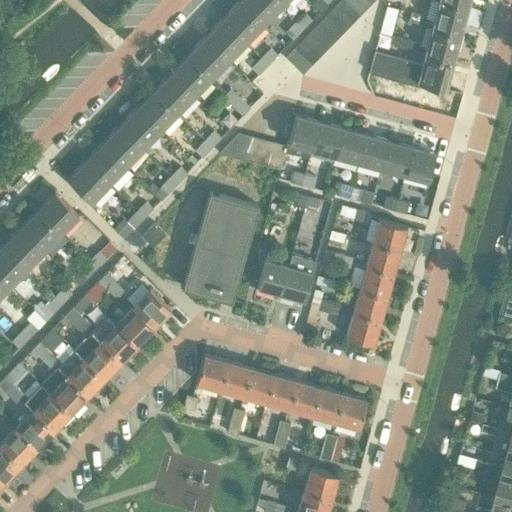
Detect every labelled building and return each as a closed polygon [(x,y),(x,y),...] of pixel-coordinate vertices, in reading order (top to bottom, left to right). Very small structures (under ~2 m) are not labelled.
[(244,41),(261,23),(237,0),(220,18),(244,41)] [(237,0),(261,23),(278,6),(272,0),(237,0)] [(361,12),(347,0),(338,0),(335,4),(352,21),(361,12)] [(347,0),(361,12),(369,4),(365,0),(347,0)] [(458,35),(465,8),(437,0),(430,27),(458,35)] [(326,12),(344,29),(352,21),(335,4),(326,12)] [(384,13),(396,16),(398,8),(386,5),(384,13)] [(418,22),(421,13),(410,10),(408,19),(418,22)] [(301,28),(311,18),(304,11),(294,21),(301,28)] [(344,29),(326,12),(318,21),(335,38),(344,29)] [(227,58),(244,41),(220,18),(203,35),(227,58)] [(291,38),(301,28),(294,21),(284,31),(291,38)] [(310,30),(327,47),(335,38),(318,21),(310,30)] [(450,61),(458,35),(430,27),(423,54),(450,61)] [(327,47),(310,30),(301,38),(319,55),(327,47)] [(210,76),(227,58),(203,35),(186,53),(210,76)] [(401,47),(403,38),(391,35),(389,44),(401,47)] [(319,55),(301,38),(293,47),(310,64),(319,55)] [(412,49),(415,41),(403,38),(401,47),(412,49)] [(260,57),(267,64),(277,54),(269,47),(260,57)] [(310,64),(293,47),(284,56),(302,72),(310,64)] [(420,62),(374,50),(368,71),(409,83),(410,79),(443,88),(450,61),(423,54),(420,62)] [(193,94),(210,76),(186,53),(169,70),(193,94)] [(250,66),(258,73),(267,64),(260,57),(250,66)] [(176,111),(193,94),(169,70),(152,88),(176,111)] [(159,129),(176,111),(152,88),(135,106),(159,129)] [(243,115),(250,107),(230,88),(223,95),(243,115)] [(141,146),(159,129),(135,106),(118,123),(141,146)] [(286,144),(285,150),(309,156),(311,147),(319,120),(295,113),(287,141),(286,144)] [(319,120),(311,147),(334,153),(342,126),(319,120)] [(124,164),(141,146),(118,123),(100,141),(124,164)] [(342,126),(334,153),(357,160),(364,132),(342,126)] [(211,145),(220,136),(213,129),(204,138),(211,145)] [(239,131),(219,151),(222,152),(244,158),(250,134),(239,131)] [(364,132),(357,160),(380,166),(387,138),(364,132)] [(250,134),(244,158),(256,161),(262,138),(250,134)] [(201,156),(211,145),(204,138),(202,140),(199,144),(194,149),(201,156)] [(262,138),(256,161),(268,164),(274,141),(262,138)] [(387,138),(380,166),(403,172),(410,144),(387,138)] [(107,182),(124,164),(100,141),(83,158),(107,182)] [(274,141),(268,164),(280,168),(285,150),(286,144),(274,141)] [(410,144),(403,172),(427,179),(434,151),(410,144)] [(89,200),(107,182),(83,158),(66,177),(89,200)] [(178,181),(187,172),(179,164),(170,174),(178,181)] [(292,170),(289,181),(290,181),(301,184),(304,173),(292,170)] [(304,173),(301,184),(312,187),(315,176),(304,173)] [(160,200),(178,181),(170,174),(157,186),(152,181),(147,186),(160,200)] [(339,181),(335,193),(347,196),(350,185),(339,181)] [(350,185),(347,196),(358,200),(362,188),(350,185)] [(59,232),(77,213),(53,190),(35,209),(59,232)] [(231,299),(257,203),(209,190),(183,286),(231,299)] [(295,191),(292,203),(304,206),(307,195),(295,191)] [(393,208),(396,196),(385,193),(382,205),(393,208)] [(307,195),(304,206),(315,209),(318,198),(307,195)] [(405,211),(408,200),(396,196),(393,208),(405,211)] [(143,217),(153,207),(144,199),(135,209),(143,217)] [(364,220),(367,210),(356,207),(353,217),(364,220)] [(42,249),(59,232),(35,209),(18,226),(42,249)] [(134,227),(143,217),(135,209),(125,219),(134,227)] [(399,248),(406,224),(377,216),(370,240),(399,248)] [(153,245),(165,232),(154,222),(142,234),(153,245)] [(25,267),(42,249),(18,226),(1,244),(25,267)] [(95,267),(115,246),(108,239),(88,260),(95,267)] [(393,271),(399,248),(370,240),(364,263),(393,271)] [(0,276),(8,284),(25,267),(1,244),(0,244),(0,276)] [(337,263),(340,253),(333,251),(330,261),(337,263)] [(289,263),(281,290),(305,297),(312,270),(315,259),(292,253),(289,263)] [(351,268),(355,258),(340,253),(337,263),(351,268)] [(281,290),(289,263),(265,256),(257,284),(281,290)] [(85,276),(95,267),(88,260),(78,269),(85,276)] [(386,294),(393,271),(364,263),(358,286),(386,294)] [(106,288),(114,281),(105,272),(98,280),(106,288)] [(116,297),(123,289),(114,281),(106,288),(116,297)] [(93,284),(85,293),(92,299),(100,291),(93,284)] [(64,285),(54,295),(61,302),(71,291),(64,285)] [(380,317),(386,294),(358,286),(351,310),(380,317)] [(153,325),(170,307),(149,287),(132,305),(153,325)] [(324,310),(327,299),(321,297),(323,290),(313,288),(304,324),(313,327),(318,308),(324,310)] [(85,293),(81,297),(88,304),(92,300),(85,293)] [(40,299),(32,307),(34,308),(33,309),(44,319),(61,302),(54,295),(45,304),(40,299)] [(339,314),(342,303),(327,299),(324,310),(339,314)] [(136,342),(153,325),(132,305),(116,322),(136,342)] [(73,323),(81,315),(72,307),(64,315),(73,323)] [(29,320),(20,330),(27,337),(44,319),(33,309),(25,317),(29,320)] [(374,342),(380,317),(351,310),(345,334),(374,342)] [(120,359),(136,342),(116,322),(107,314),(91,331),(120,359)] [(81,331),(89,323),(81,315),(73,323),(81,331)] [(49,349),(61,336),(52,327),(39,340),(48,349),(49,349)] [(20,330),(10,340),(17,347),(27,337),(20,330)] [(103,377),(120,359),(91,331),(74,349),(103,377)] [(39,340),(31,349),(40,357),(48,349),(39,340)] [(49,366),(57,358),(48,350),(49,349),(48,349),(40,357),(49,366)] [(87,393),(103,377),(74,349),(59,366),(87,393)] [(219,387),(227,359),(203,352),(196,380),(219,387)] [(242,393),(250,365),(227,359),(219,387),(242,393)] [(265,399),(273,371),(250,365),(242,393),(265,399)] [(70,411),(87,393),(59,366),(42,383),(70,411)] [(288,405),(296,378),(273,371),(265,399),(288,405)] [(511,374),(499,371),(498,377),(510,380),(511,380),(511,374)] [(14,384),(5,376),(0,380),(0,386),(6,392),(14,384)] [(311,412),(318,384),(296,378),(288,405),(311,412)] [(53,428),(70,411),(42,383),(25,401),(32,408),(53,428)] [(23,392),(14,384),(6,392),(15,401),(23,392)] [(334,418),(341,390),(318,384),(311,412),(334,418)] [(358,424),(365,397),(341,390),(334,418),(358,424)] [(193,409),(197,396),(186,393),(182,406),(193,409)] [(240,421),(243,409),(232,406),(229,418),(240,421)] [(36,446),(53,428),(32,408),(15,425),(36,446)] [(473,409),(470,418),(483,422),(485,412),(473,409)] [(511,419),(501,417),(499,424),(511,427),(511,419)] [(237,433),(240,421),(229,418),(226,430),(237,433)] [(285,434),(288,421),(278,419),(275,431),(285,434)] [(483,422),(481,430),(483,430),(495,433),(492,447),(508,451),(511,452),(511,427),(499,424),(498,426),(485,423),(483,422)] [(0,444),(19,463),(36,446),(15,425),(0,441),(0,444)] [(282,446),(285,434),(275,431),(272,444),(282,446)] [(336,434),(325,431),(321,444),(341,449),(344,436),(336,433),(336,434)] [(0,477),(3,480),(19,463),(0,444),(0,477)] [(338,461),(341,449),(321,444),(318,455),(338,461)] [(476,458),(474,466),(511,475),(511,452),(508,451),(504,466),(476,458)] [(288,456),(285,466),(295,469),(298,458),(288,456)] [(331,498),(337,474),(308,466),(302,490),(331,498)] [(511,475),(474,466),(472,475),(484,478),(484,477),(499,482),(496,494),(511,499),(511,475)] [(326,511),(331,498),(302,490),(295,511),(326,511)] [(476,506),(474,511),(475,511),(511,511),(511,499),(496,494),(492,510),(476,506)] [(453,496),(450,507),(458,509),(462,510),(465,500),(453,496)] [(263,510),(268,511),(272,511),(276,502),(257,497),(256,503),(264,505),(263,510)] [(276,502),(272,511),(283,511),(285,505),(276,502)]
